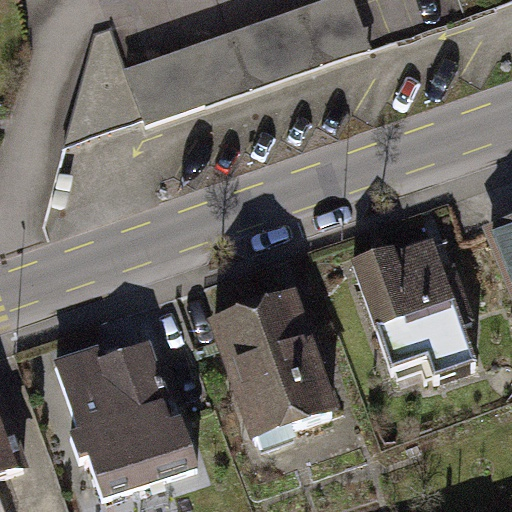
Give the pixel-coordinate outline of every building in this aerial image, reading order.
[(511,226),(487,236),(511,304),(511,226)] [(440,246),(360,272),(393,375),(427,365),(437,386),(480,372),(440,246)] [(300,303),(211,333),(251,454),(340,425),(300,303)] [(158,338),(55,374),(104,511),(206,476),(158,338)] [(1,393),(0,392),(0,490),(30,480),(1,393)]
